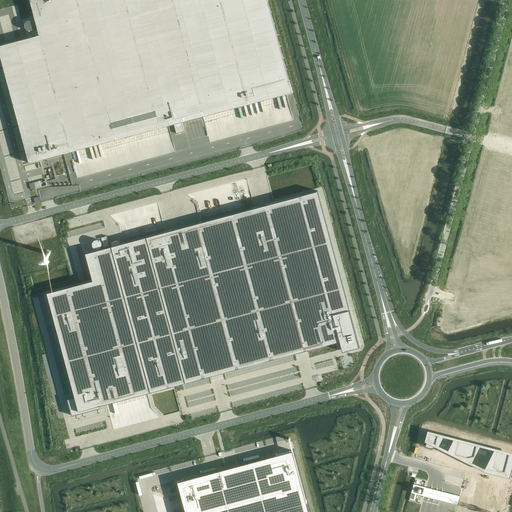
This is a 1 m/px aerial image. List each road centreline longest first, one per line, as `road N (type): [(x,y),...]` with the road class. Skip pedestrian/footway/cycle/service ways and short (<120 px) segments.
road 1 (unclassified): [(294,145),(0,225)]
road 2 (unclassified): [(321,398),(39,469)]
road 3 (unclassified): [(0,283),(39,469)]
road 4 (unclassified): [(428,301),(471,136)]
road 5 (unclassified): [(471,136),(506,0)]
